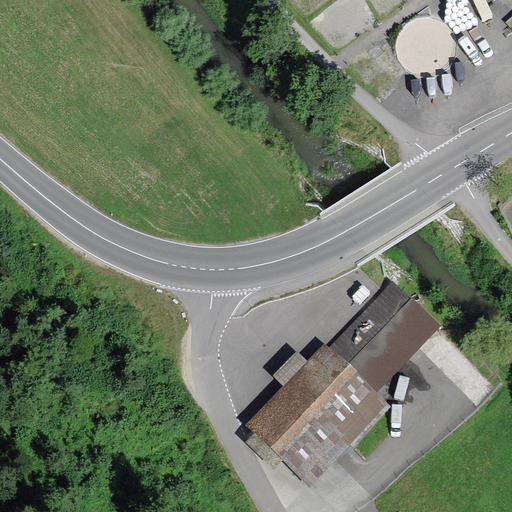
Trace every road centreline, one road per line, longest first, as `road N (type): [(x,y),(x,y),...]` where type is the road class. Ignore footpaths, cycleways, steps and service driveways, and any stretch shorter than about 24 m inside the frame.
road 1 (tertiary): [(511,131),(301,253),(214,269),(143,256),(104,238),(0,158)]
road 2 (track): [(279,511),(215,402),(208,349),(214,269)]
road 3 (track): [(445,172),(269,0)]
